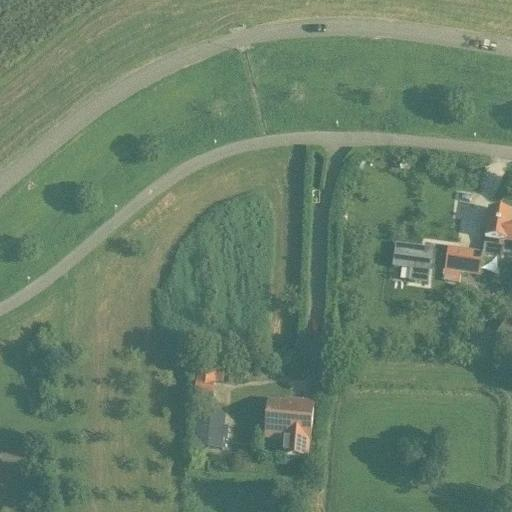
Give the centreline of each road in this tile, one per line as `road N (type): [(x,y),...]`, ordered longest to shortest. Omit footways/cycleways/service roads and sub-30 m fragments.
road 1 (unclassified): [(511,156),(336,142),(270,144),(203,162),(0,306)]
road 2 (unclassified): [(511,52),(359,31),(214,51),(112,104),(0,194)]
